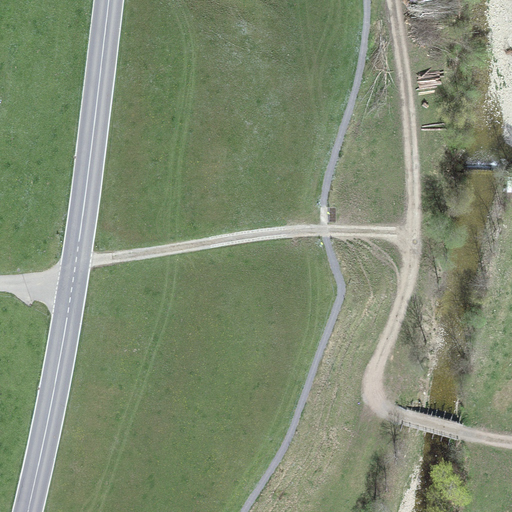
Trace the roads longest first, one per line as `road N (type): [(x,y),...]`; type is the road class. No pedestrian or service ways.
road 1 (track): [(76,260),(281,233),(414,233),(412,266),(374,375),(376,397),(403,417),(511,441)]
road 2 (secondary): [(26,511),(72,287),(108,0)]
road 3 (track): [(414,233),(392,0)]
